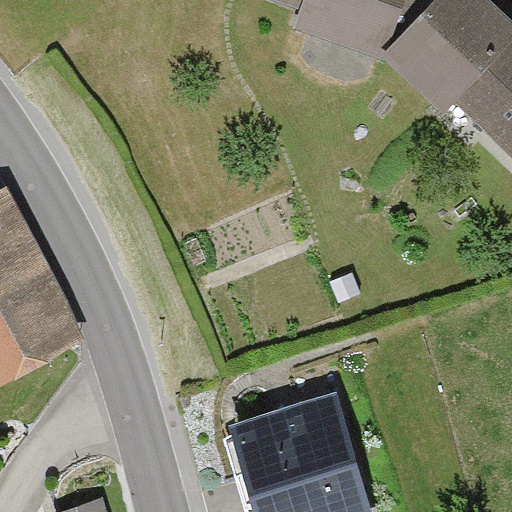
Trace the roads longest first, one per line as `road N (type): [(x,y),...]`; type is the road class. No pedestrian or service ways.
road 1 (residential): [(129,389),(67,229),(0,120)]
road 2 (residential): [(14,511),(48,448),(88,406),(129,389)]
road 3 (residential): [(161,511),(129,389)]
